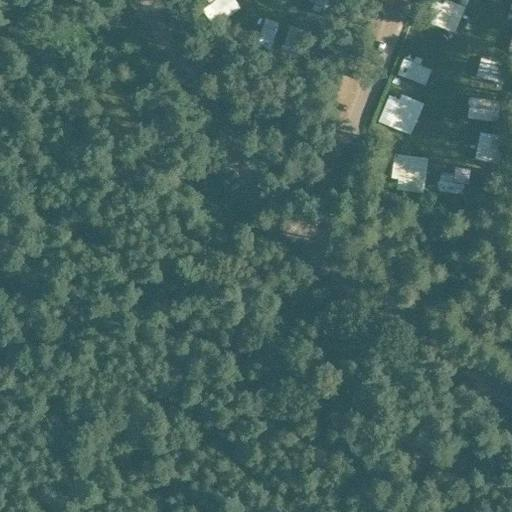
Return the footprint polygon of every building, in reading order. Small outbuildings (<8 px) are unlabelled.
[(213,0),(201,9),(214,27),(241,8),(235,0),(213,0)] [(431,0),(423,20),(455,33),(465,8),(444,0),(431,0)] [(511,52),(511,29),(505,26),(496,46),(511,52)] [(402,59),(397,76),(426,84),(430,66),(402,59)] [(237,100),(259,106),(264,85),(243,79),(237,100)] [(284,110),(291,90),(270,83),(264,103),(284,110)] [(415,131),(422,101),(385,93),(378,123),(415,131)] [(286,154),(295,135),(275,126),(266,144),(286,154)] [(400,178),(399,190),(426,192),(430,156),(396,153),(393,178),(400,178)] [(439,177),(436,176),(436,194),(458,194),(459,163),(439,162),(439,177)]
